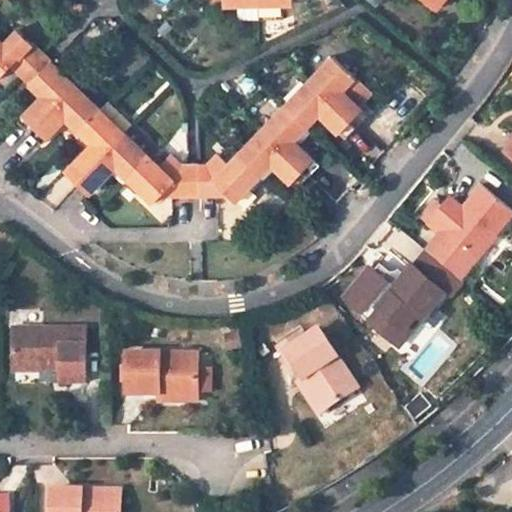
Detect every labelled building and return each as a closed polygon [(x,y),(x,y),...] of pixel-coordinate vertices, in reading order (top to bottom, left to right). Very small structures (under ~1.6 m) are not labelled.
[(45,55),(20,31),(5,46),(0,40),(0,80),(13,68),(24,77),(45,55)] [(374,89),(359,76),(336,54),(312,79),(360,126),(372,114),(361,103),(374,89)] [(43,94),(45,96),(22,121),(32,132),(78,85),(53,62),(32,84),(43,94)] [(321,115),(324,112),(350,137),(360,126),(312,79),(289,103),(311,126),(321,115)] [(38,97),(43,94),(32,84),(29,87),(38,97)] [(32,132),(44,144),(69,119),(72,122),(81,131),(102,109),(78,85),(32,132)] [(81,179),(135,124),(110,100),(102,109),(81,131),(91,140),(94,143),(70,167),(81,179)] [(313,175),(325,162),(300,137),(304,133),(311,126),(289,103),(265,128),(313,175)] [(325,119),(321,115),(311,126),(315,129),(325,119)] [(68,127),(76,135),(81,131),(72,122),(68,127)] [(135,124),(81,179),(93,189),(117,166),(120,168),(129,177),(151,155),(160,145),(136,122),(135,124)] [(311,126),(304,133),(307,138),(315,129),(311,126)] [(274,164),(277,161),(303,185),(313,175),(265,128),(241,154),(263,176),(274,164)] [(86,145),(91,140),(81,131),(76,135),(86,145)] [(220,193),(226,186),(241,200),(254,185),(263,176),(241,154),(232,163),(222,152),(211,163),(202,163),(202,193),(220,193)] [(191,163),(181,163),(170,154),(160,165),(151,155),(129,177),(141,189),(155,202),(169,188),(176,193),(191,193),(191,163)] [(202,163),(191,163),(191,193),(202,193),(202,163)] [(279,168),(274,164),(263,176),(267,180),(279,168)] [(115,172),(125,181),(129,177),(120,168),(115,172)] [(258,190),(267,180),(263,176),(254,185),(258,190)] [(136,193),(141,189),(129,177),(125,181),(136,193)] [(444,204),(428,223),(441,234),(427,250),(456,273),(462,278),(479,258),(478,258),(511,218),(511,209),(483,185),(462,210),(457,216),(444,204)] [(449,199),(444,204),(457,216),(462,210),(449,199)] [(427,249),(414,265),(443,290),(456,273),(427,250),(427,249)] [(382,261),(375,269),(394,285),(404,274),(399,270),(390,269),(382,261)] [(414,265),(412,264),(404,274),(394,285),(366,317),(394,341),(416,314),(421,318),(444,290),(443,290),(414,265)] [(375,269),(371,265),(346,295),(362,309),(360,312),(366,317),(394,285),(375,269)] [(398,345),(421,318),(416,314),(394,341),(398,345)] [(85,327),(14,328),(15,371),(41,371),(41,364),(60,364),(61,382),(87,382),(85,327)] [(359,391),(320,332),(300,344),(286,353),(304,381),(325,412),(359,391)] [(300,344),(297,338),(282,347),(286,353),(300,344)] [(198,356),(128,354),(127,396),(157,397),(196,398),(198,356)] [(304,381),(299,384),(320,416),(325,412),(304,381)] [(121,511),(121,488),(53,491),(52,511),(121,511)] [(9,511),(10,499),(0,499),(0,511),(9,511)]
